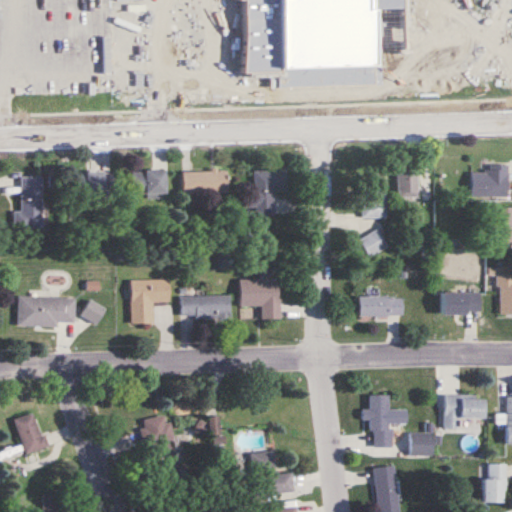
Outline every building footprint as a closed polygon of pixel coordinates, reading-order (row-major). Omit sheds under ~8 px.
[(471,173),(471,197),(507,197),(507,165),(487,165),(487,173),(471,173)] [(416,198),(416,169),(397,169),(397,198),(416,198)] [(131,171),(131,196),(165,196),(165,171),(131,171)] [(227,171),(182,171),(182,193),(227,193),(227,171)] [(286,191),(286,171),(251,171),(252,208),(255,208),(255,217),(274,216),(273,191),(286,191)] [(74,173),(74,194),(104,194),(104,173),(74,173)] [(13,228),(41,228),(42,178),(20,177),(20,212),(13,212),(13,228)] [(361,180),(361,218),(386,218),(386,180),(361,180)] [(494,245),(511,245),(511,208),(494,208),(494,245)] [(359,239),(367,257),(386,248),(377,230),(359,239)] [(498,315),(511,314),(511,267),(498,268),(498,315)] [(279,318),(278,269),(258,270),(258,279),(239,280),(240,307),(260,306),(260,319),(279,318)] [(129,280),(130,324),(152,324),(152,305),(168,305),(168,279),(129,280)] [(441,314),(479,314),(479,292),(441,292),(441,314)] [(230,319),(230,296),(180,296),(180,319),(230,319)] [(402,316),(402,296),(358,296),(358,316),(402,316)] [(16,326),(73,325),(73,297),(16,297),(16,326)] [(95,324),(104,309),(90,299),(80,314),(95,324)] [(386,395),(368,395),(369,448),(390,447),(390,423),(406,423),(406,409),(387,409),(386,395)] [(457,429),(457,419),(483,419),(483,395),(443,395),(443,429),(457,429)] [(511,444),(511,395),(506,396),(505,416),(497,415),(497,423),(505,423),(505,444),(511,444)] [(43,449),(35,413),(14,418),(22,454),(43,449)] [(219,416),(208,417),(209,436),(219,435),(219,416)] [(145,429),(150,447),(153,446),(158,461),(174,457),(169,440),(174,438),(169,422),(145,429)] [(431,455),(431,433),(408,433),(408,455),(431,455)] [(249,453),(255,497),(294,491),(291,472),(275,475),(272,450),(249,453)] [(504,502),(504,464),(483,464),(483,502),(504,502)] [(398,511),(393,466),(372,468),(377,511),(398,511)] [(41,496),(41,511),(65,511),(65,496),(41,496)] [(158,500),(157,511),(186,511),(186,501),(158,500)]
